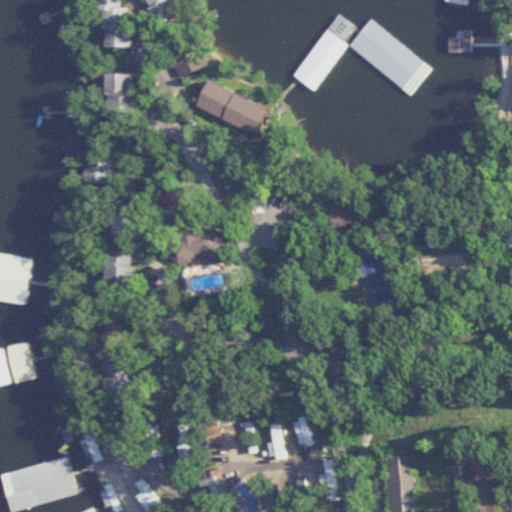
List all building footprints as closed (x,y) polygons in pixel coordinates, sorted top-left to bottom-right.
[(140,9),(128,6),(129,0),(114,0),(110,18),(136,25),(140,9)] [(193,14),(185,0),(157,0),(169,26),(193,14)] [(301,71),(325,88),(355,45),(417,88),(437,61),(372,16),(355,41),(346,35),(357,19),(344,9),(301,71)] [(186,66),(190,77),(209,70),(205,59),(186,66)] [(140,74),(122,74),(122,104),(140,104),(140,74)] [(123,288),(146,289),(147,251),(123,251),(123,288)] [(0,390),(43,379),(33,343),(0,351),(0,390)] [(273,430),(274,456),(287,456),(286,429),(273,430)] [(75,454),(8,470),(17,508),(84,492),(75,454)] [(393,511),(416,511),(415,455),(391,455),(393,511)] [(324,461),(328,489),(339,487),(334,459),(324,461)]
